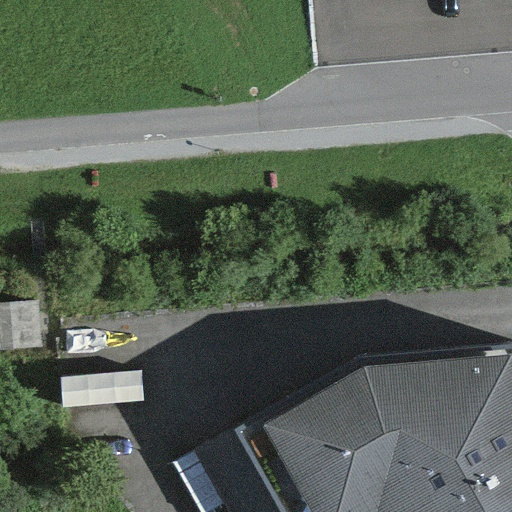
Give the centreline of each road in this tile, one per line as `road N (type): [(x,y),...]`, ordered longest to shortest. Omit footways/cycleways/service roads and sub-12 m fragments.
road 1 (track): [(0,138),(256,116),(337,95)]
road 2 (residential): [(511,81),(337,95)]
